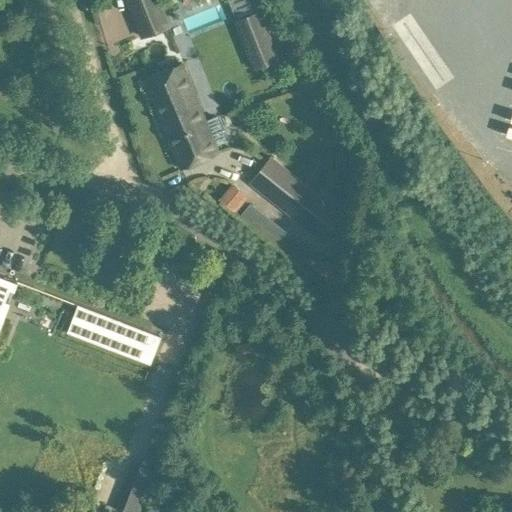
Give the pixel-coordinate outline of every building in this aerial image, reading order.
[(168,26),(157,0),(127,0),(142,36),(168,26)] [(453,0),(369,0),(385,32),(431,97),(480,63),(453,0)] [(277,58),(258,12),(236,21),(254,67),(277,58)] [(162,123),(199,108),(180,63),(146,77),(163,118),(160,119),(162,123)] [(224,136),(216,117),(205,122),(199,108),(162,123),(181,168),(218,153),(212,140),(224,136)] [(347,206),(319,184),(313,191),(270,157),(250,182),(322,239),(347,206)] [(234,183),(219,202),(220,202),(234,214),(250,196),(234,183)] [(0,325),(17,281),(0,274),(0,325)] [(152,333),(78,304),(68,331),(150,363),(149,363),(151,364),(161,336),(152,333)] [(139,461),(122,507),(133,511),(136,511),(154,466),(139,461)]
